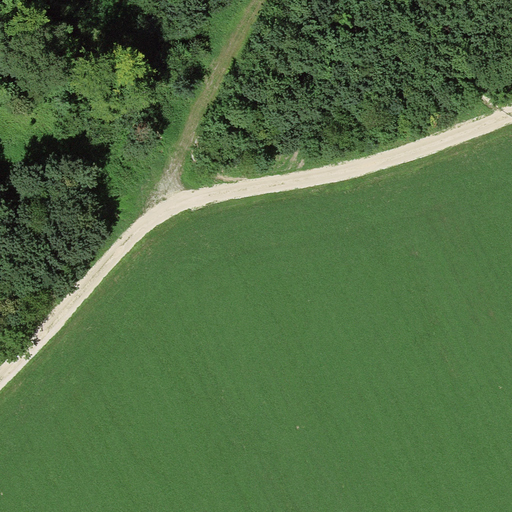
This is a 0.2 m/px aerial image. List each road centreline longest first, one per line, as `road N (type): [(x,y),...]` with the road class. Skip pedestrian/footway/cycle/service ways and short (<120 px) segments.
road 1 (track): [(0,378),(156,211),(420,153),(511,115)]
road 2 (track): [(189,201),(232,38),(264,0)]
